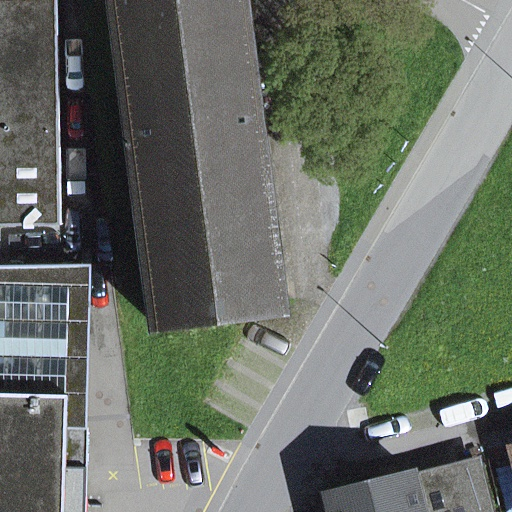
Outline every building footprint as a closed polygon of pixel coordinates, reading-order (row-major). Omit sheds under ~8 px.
[(0,0),(0,227),(64,226),(61,0),(0,0)] [(117,0),(159,330),(288,314),(248,0),(117,0)] [(86,511),(93,266),(0,267),(0,396),(68,398),(65,511),(86,511)] [(0,511),(65,511),(68,398),(0,396),(0,511)] [(354,493),(331,499),(334,511),(491,511),(479,462),(384,486),(354,493)] [(511,511),(511,471),(500,475),(509,511),(511,511)] [(380,473),(351,480),(354,493),(384,486),(380,473)]
